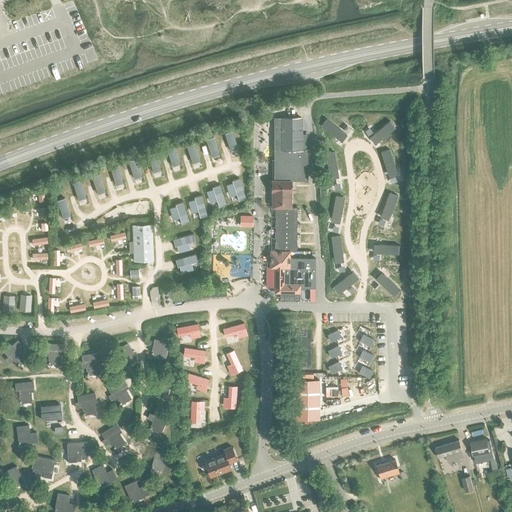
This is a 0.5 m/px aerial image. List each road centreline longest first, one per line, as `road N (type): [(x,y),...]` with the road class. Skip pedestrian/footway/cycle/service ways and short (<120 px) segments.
road 1 (tertiary): [(0,163),(241,83),(511,27)]
road 2 (residential): [(159,511),(364,439),(511,408)]
